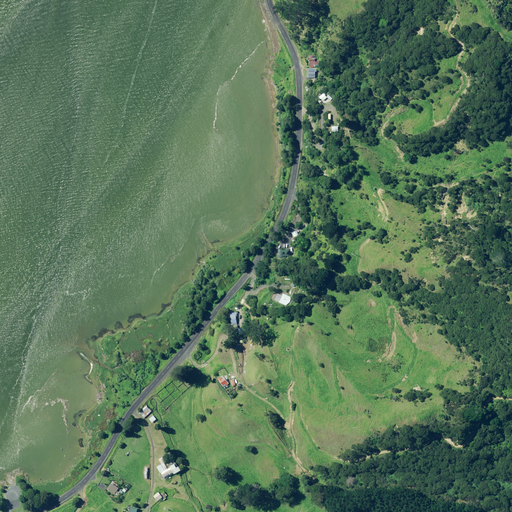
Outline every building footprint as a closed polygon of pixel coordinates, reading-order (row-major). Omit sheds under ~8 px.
[(318,67),(318,62),(314,62),(314,59),(315,59),(315,56),(308,56),(308,61),(309,61),(309,67),(318,67)] [(316,72),(316,69),(306,69),(306,72),(304,72),(304,75),(306,75),(306,78),(314,78),(315,72),(316,72)] [(297,231),(291,233),(294,239),(299,237),(297,231)] [(281,258),(288,259),(288,250),(281,250),(280,250),(279,250),(278,251),(278,252),(278,253),(279,254),(280,254),(281,254),(280,254),(280,255),(279,255),(279,256),(279,257),(279,258),(280,258),(281,258)] [(282,296),(278,294),(275,300),(286,306),(291,297),(283,293),(282,296)] [(239,316),(238,313),(230,313),(231,317),(229,317),(229,321),(231,321),(232,324),(237,324),(236,316),(239,316)] [(229,384),(228,382),(229,381),(226,376),(224,377),(223,376),(218,379),(224,387),(226,386),(227,388),(229,386),(228,384),(229,384)] [(152,411),(146,406),(139,412),(145,418),(152,411)] [(170,466),(165,457),(159,460),(161,464),(157,467),(160,473),(162,472),(165,479),(174,474),(175,474),(182,471),(179,467),(177,468),(175,464),(170,466),(171,467),(167,469),(167,468),(170,466)] [(118,494),(117,495),(118,496),(120,493),(117,491),(119,488),(116,487),(118,485),(115,483),(115,482),(113,481),(108,489),(115,494),(116,493),(118,494)] [(163,497),(159,492),(154,496),(158,501),(163,497)]
